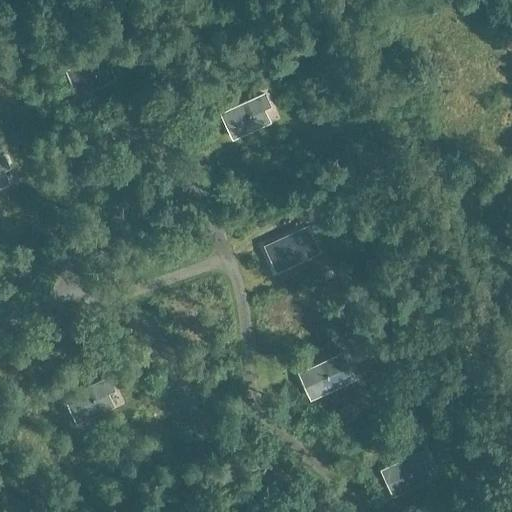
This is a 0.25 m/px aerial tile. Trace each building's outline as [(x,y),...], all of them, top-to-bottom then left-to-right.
[(110,65),(115,62),(109,49),(64,70),(77,98),(116,78),(110,65)] [(263,109),(269,106),(263,93),(219,113),(231,140),(269,123),(263,109)] [(0,186),(8,183),(2,170),(9,167),(2,153),(0,154),(0,186)] [(306,225),(261,246),(274,273),(311,255),(306,241),(313,238),(306,225)] [(341,369),(348,365),(341,352),(297,371),(310,400),(347,382),(341,369)] [(114,390),(107,376),(63,397),(75,424),(113,406),(107,393),(114,390)] [(391,497),(429,479),(423,466),(430,462),(423,449),(380,469),(391,497)]
